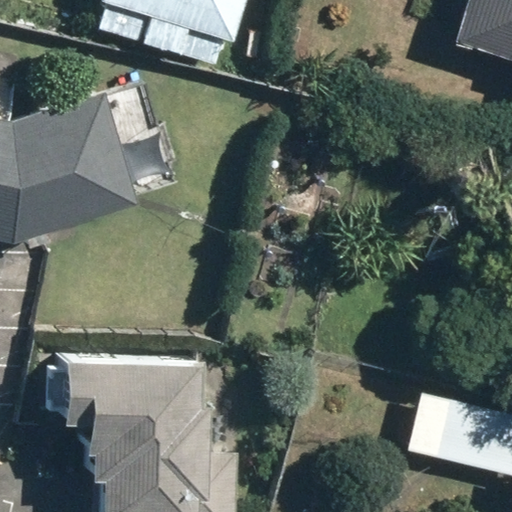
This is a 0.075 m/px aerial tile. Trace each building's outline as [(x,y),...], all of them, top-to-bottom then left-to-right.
[(86,0),(80,19),(212,60),(230,0),(86,0)] [(511,0),(455,0),(444,33),(511,55),(511,0)] [(0,109),(0,236),(128,197),(94,79),(0,109)] [(199,353),(50,348),(48,411),(70,412),(69,441),(87,442),(84,511),(224,511),(227,445),(196,444),(199,353)] [(511,511),(511,410),(430,388),(415,444),(511,470),(511,478),(502,511),(511,511)]
